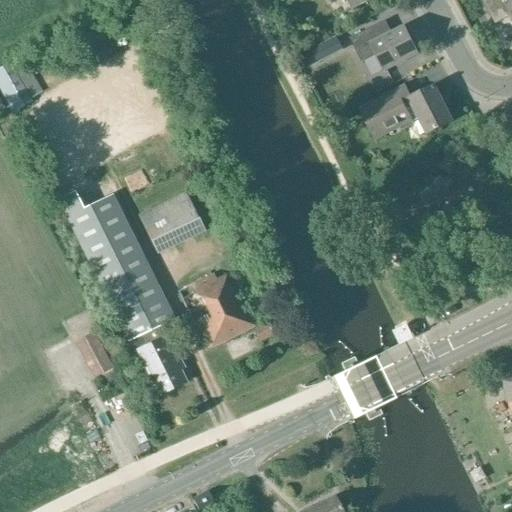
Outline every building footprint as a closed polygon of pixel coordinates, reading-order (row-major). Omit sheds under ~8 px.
[(371,0),(330,0),(331,0),(348,0),(353,9),(371,0)] [(511,0),(486,0),(483,2),(495,25),(510,17),(511,20),(511,0)] [(418,55),(404,27),(391,34),(386,22),(351,39),(363,64),(377,57),(385,72),(418,55)] [(22,101),(4,71),(0,73),(0,98),(7,110),(22,101)] [(427,135),(452,122),(434,86),(410,98),(406,90),(362,112),(375,137),(410,119),(412,124),(419,120),(427,135)] [(204,231),(185,192),(137,215),(156,254),(204,231)] [(128,340),(138,335),(160,324),(170,319),(110,197),(68,219),(128,340)] [(208,349),(256,325),(230,272),(215,280),(213,275),(179,292),(208,349)] [(258,340),(272,333),(267,323),(253,330),(258,340)] [(158,397),(185,383),(179,371),(183,369),(160,324),(138,335),(144,347),(135,352),(158,397)] [(407,327),(394,333),(400,346),(413,340),(407,327)] [(113,368),(94,332),(74,342),(93,379),(113,368)] [(511,374),(497,381),(504,395),(502,396),(511,415),(511,374)] [(504,409),(501,403),(491,408),(495,414),(504,409)] [(197,510),(212,502),(208,493),(192,500),(197,510)] [(339,511),(332,498),(329,500),(304,511),(339,511)]
